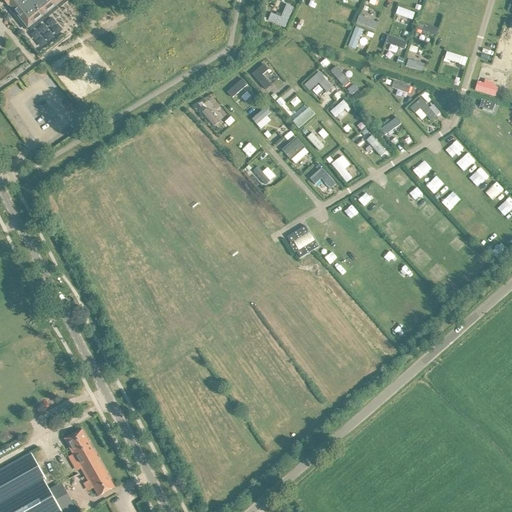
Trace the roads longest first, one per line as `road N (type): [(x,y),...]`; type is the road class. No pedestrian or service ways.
road 1 (unclassified): [(168,511),(0,187)]
road 2 (unclassified): [(250,511),(511,283)]
